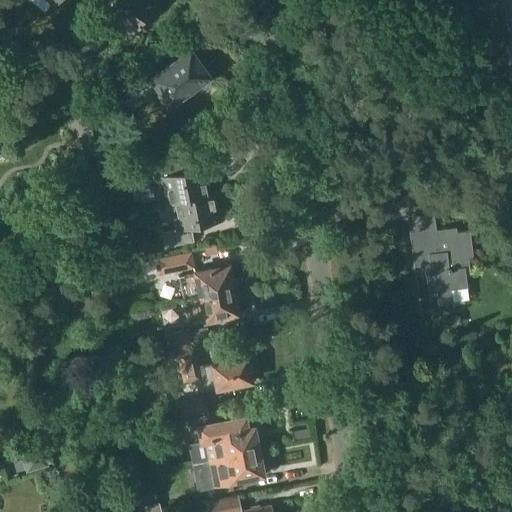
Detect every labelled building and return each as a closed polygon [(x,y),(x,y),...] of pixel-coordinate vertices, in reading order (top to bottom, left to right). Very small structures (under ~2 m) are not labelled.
[(30,0),(44,11),(52,1),(55,4),(57,0),(30,0)] [(151,0),(114,0),(107,10),(105,8),(97,18),(109,27),(116,17),(133,29),(136,25),(138,26),(140,23),(138,22),(143,16),(147,19),(157,5),(151,0)] [(209,76),(190,50),(151,78),(159,89),(170,104),(209,76)] [(91,157),(108,151),(100,125),(82,131),(91,157)] [(144,165),(147,180),(160,178),(165,202),(209,194),(204,168),(184,172),(181,158),(144,165)] [(170,203),(175,228),(161,231),(164,247),(194,241),(191,226),(219,221),(214,193),(209,194),(165,202),(165,204),(170,203)] [(424,263),(427,292),(436,291),(437,303),(452,302),(450,289),(467,287),(465,274),(470,273),(468,257),(473,257),(469,229),(456,231),(456,226),(433,229),(434,236),(412,239),(415,264),(424,263)] [(154,257),(157,274),(194,266),(191,250),(154,257)] [(228,264),(192,272),(178,275),(182,298),(233,288),(228,264)] [(238,313),(233,288),(182,298),(187,323),(238,313)] [(176,346),(195,342),(192,329),(173,333),(176,346)] [(176,351),(182,382),(199,378),(201,390),(214,388),(250,379),(245,356),(209,363),(198,365),(194,347),(176,351)] [(178,417),(209,411),(205,396),(175,402),(178,417)] [(198,425),(201,441),(188,443),(192,463),(205,460),(258,449),(260,449),(259,445),(257,446),(253,426),(246,427),(244,416),(230,418),(230,414),(216,417),(217,421),(198,425)] [(46,441),(35,444),(0,455),(0,465),(22,458),(27,473),(53,464),(46,441)] [(258,449),(205,460),(210,484),(263,473),(258,449)] [(270,511),(269,505),(242,511),(239,496),(207,502),(208,511),(270,511)]
